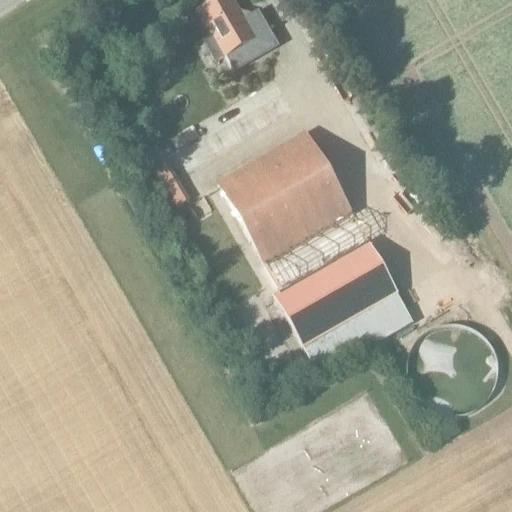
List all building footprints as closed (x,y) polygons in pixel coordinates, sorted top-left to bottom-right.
[(222,0),(196,15),(197,16),(198,15),(223,59),(222,60),(223,61),(253,43),(253,42),(252,43),(227,0),(222,0)] [(216,189),(263,269),(350,218),(303,138),(216,189)] [(182,157),(163,169),(168,178),(187,166),(182,157)] [(173,177),(158,186),(166,199),(181,190),(173,177)] [(311,258),(327,250),(322,242),(307,249),(311,258)] [(271,300),(317,381),(411,327),(365,247),(271,300)]
